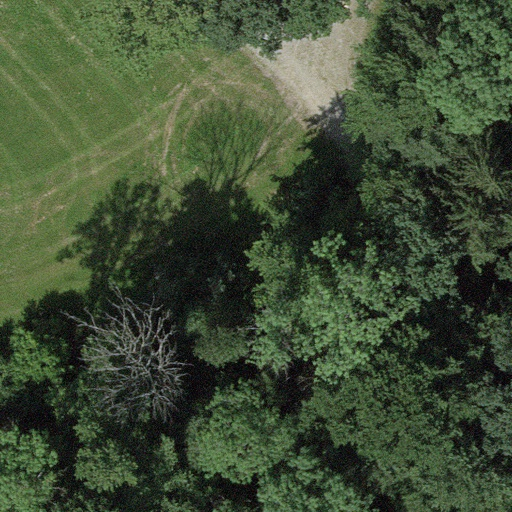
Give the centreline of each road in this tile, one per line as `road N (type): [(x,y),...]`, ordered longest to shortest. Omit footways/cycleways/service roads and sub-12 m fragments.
road 1 (track): [(511,338),(213,0)]
road 2 (track): [(317,112),(377,0)]
